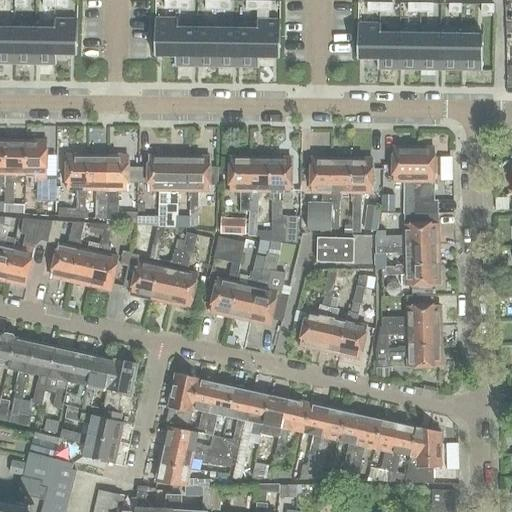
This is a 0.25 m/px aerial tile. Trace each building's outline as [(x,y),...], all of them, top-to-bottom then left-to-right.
[(164,0),(164,9),(177,9),(177,0),(164,0)] [(177,0),(177,9),(189,9),(189,1),(177,0)] [(205,1),(205,10),(218,10),(218,1),(205,1)] [(218,1),(218,10),(230,10),(230,1),(218,1)] [(246,1),(246,10),(258,10),(258,2),(246,1)] [(258,2),(258,10),(271,11),(271,2),(258,2)] [(367,3),(367,12),(379,12),(379,3),(367,3)] [(379,3),(379,12),(392,12),(392,3),(379,3)] [(408,4),(408,12),(420,13),(420,4),(408,4)] [(420,4),(420,13),(433,13),(433,4),(420,4)] [(449,4),(449,13),(461,13),(461,4),(449,4)] [(481,5),(481,14),(494,14),(494,5),(481,5)] [(155,19),(154,57),(175,57),(176,57),(176,29),(178,29),(178,19),(155,19)] [(54,20),(54,30),(55,30),(55,56),(56,56),(77,56),(77,20),(54,20)] [(257,21),(257,30),(258,30),(258,58),(259,58),(279,59),(280,21),(257,21)] [(358,24),(357,60),(377,60),(379,60),(379,34),(380,34),(380,25),(358,24)] [(0,28),(0,64),(14,65),(15,29),(0,28)] [(15,29),(14,65),(34,65),(35,29),(15,29)] [(35,29),(34,65),(56,65),(56,56),(55,56),(55,30),(54,30),(35,29)] [(175,57),(175,67),(196,67),(197,29),(178,29),(176,29),(176,57),(175,57)] [(197,29),(196,67),(217,67),(217,30),(197,29)] [(217,30),(217,67),(237,68),(238,30),(217,30)] [(238,30),(237,68),(259,68),(259,58),(258,58),(258,30),(257,30),(238,30)] [(377,60),(377,70),(399,70),(399,35),(380,34),(379,34),(379,60),(377,60)] [(399,35),(399,70),(419,70),(420,35),(399,35)] [(420,35),(419,70),(440,71),(440,35),(420,35)] [(440,35),(440,71),(460,71),(461,35),(440,35)] [(461,35),(460,71),(482,71),(482,36),(461,35)] [(5,174),(5,184),(17,184),(17,175),(26,175),(27,141),(11,141),(11,143),(7,142),(7,141),(6,141),(5,174)] [(56,182),(46,181),(46,167),(48,167),(48,163),(47,163),(47,159),(48,159),(49,141),(27,141),(26,175),(34,175),(34,181),(37,181),(37,203),(56,203),(56,182)] [(414,147),(413,147),(413,149),(409,149),(409,147),(392,147),(391,176),(393,176),(393,180),(392,180),(392,183),(404,184),(403,215),(404,215),(414,214),(414,202),(414,147)] [(414,147),(414,202),(434,201),(434,184),(436,184),(436,180),(434,180),(434,158),(436,158),(436,148),(419,148),(419,149),(415,149),(415,148),(414,147)] [(77,199),(76,209),(58,209),(58,218),(88,219),(88,213),(86,212),(86,199),(88,199),(88,191),(87,191),(88,156),(87,156),(87,157),(83,157),(83,155),(67,155),(66,191),(76,191),(76,199),(77,199)] [(107,215),(108,156),(107,156),(107,158),(103,158),(103,156),(88,156),(87,191),(88,191),(96,192),(96,198),(95,199),(95,219),(104,220),(104,214),(107,215)] [(128,185),(138,185),(138,170),(130,170),(130,156),(113,156),(113,158),(109,158),(109,156),(108,156),(107,215),(104,214),(104,220),(119,221),(119,213),(119,199),(118,199),(119,192),(128,192),(128,185)] [(138,185),(148,185),(148,191),(159,191),(158,227),(160,227),(160,228),(164,229),(165,228),(169,228),(169,157),(169,158),(165,158),(165,156),(147,156),(147,166),(148,166),(148,171),(138,170),(138,185)] [(169,157),(169,228),(175,228),(177,200),(179,198),(179,191),(188,191),(189,191),(189,157),(174,157),(174,158),(170,158),(170,157),(169,157)] [(189,191),(188,191),(188,198),(190,200),(190,211),(198,212),(199,192),(210,192),(210,186),(210,168),(210,167),(212,167),(212,157),(194,157),(194,159),(190,159),(190,157),(189,157),(189,191)] [(249,212),(251,158),(250,158),(250,159),(246,159),(246,157),(228,157),(228,186),(229,186),(229,191),(241,192),(240,212),(249,212)] [(260,192),(270,192),(271,192),(271,158),(255,158),(255,159),(251,159),(251,158),(249,212),(248,235),(248,236),(256,237),(256,233),(258,201),(260,199),(260,192)] [(272,201),(272,232),(297,244),(298,234),(300,234),(301,220),(292,219),(290,234),(286,234),(287,217),(280,216),(280,192),(291,192),(291,168),(293,168),(293,158),(275,158),(275,160),(271,160),(271,158),(271,192),(270,192),(270,199),(272,201)] [(331,230),(333,160),(333,159),(331,159),(331,160),(327,160),(327,158),(309,158),(309,187),(311,187),(311,191),(310,191),(310,195),(322,195),(322,203),(308,203),(307,232),(331,231),(331,230)] [(333,160),(331,230),(340,230),(340,202),(341,202),(341,195),(351,195),(352,159),(337,158),(337,160),(333,160)] [(352,159),(351,195),(351,202),(353,202),(353,225),(352,232),(362,232),(362,218),(362,195),(373,195),(373,192),(372,192),(372,188),(374,188),(375,159),(357,159),(357,161),(353,161),(353,159),(352,159)] [(395,196),(381,195),(381,213),(395,214),(395,196)] [(495,199),(495,210),(495,211),(509,210),(508,198),(495,199)] [(414,202),(414,214),(432,214),(438,214),(438,203),(438,201),(434,202),(414,202)] [(4,205),(4,214),(24,215),(24,214),(25,206),(14,205),(4,205)] [(377,232),(381,208),(367,206),(363,230),(376,232),(377,232)] [(190,217),(190,226),(198,226),(198,212),(190,211),(190,217)] [(119,221),(118,224),(137,224),(137,217),(137,213),(119,213),(119,221)] [(414,214),(404,215),(404,225),(402,225),(402,236),(385,236),(385,231),(377,232),(376,236),(376,247),(439,245),(439,244),(437,244),(437,240),(439,240),(439,224),(433,224),(432,214),(414,214)] [(246,219),(221,219),(221,236),(245,236),(246,219)] [(21,251),(13,249),(6,283),(26,287),(30,270),(29,269),(30,265),(31,265),(32,260),(31,259),(34,248),(33,248),(34,240),(46,242),(51,222),(22,220),(20,234),(24,235),(21,251)] [(58,243),(60,234),(60,233),(62,223),(51,222),(46,242),(57,245),(58,243)] [(82,233),(84,224),(62,223),(60,233),(60,234),(69,236),(67,245),(58,243),(57,245),(50,278),(66,282),(67,280),(71,281),(79,247),(82,233)] [(91,224),(89,232),(101,235),(102,233),(103,225),(91,224)] [(114,232),(115,226),(103,225),(102,233),(101,235),(99,245),(100,245),(90,285),(90,287),(91,287),(92,285),(96,286),(96,288),(111,291),(119,257),(109,254),(110,247),(107,246),(110,231),(114,232)] [(344,225),(344,235),(353,235),(352,232),(353,225),(344,225)] [(0,281),(6,283),(13,249),(4,247),(9,229),(0,227),(0,281)] [(148,263),(139,260),(140,257),(130,255),(127,267),(122,288),(130,290),(129,295),(146,299),(147,298),(150,298),(158,265),(159,265),(160,260),(158,258),(164,233),(164,229),(160,228),(159,232),(155,231),(148,263)] [(256,237),(256,240),(271,242),(271,241),(272,232),(257,231),(256,237)] [(196,235),(186,233),(184,242),(182,251),(181,251),(170,304),(171,304),(171,303),(175,304),(175,305),(190,309),(198,274),(187,272),(191,254),(196,235)] [(217,280),(210,312),(212,312),(213,314),(222,316),(223,315),(230,316),(237,284),(238,285),(239,277),(238,275),(245,243),(236,241),(218,237),(214,259),(232,263),(232,264),(227,283),(217,280)] [(353,263),(353,239),(317,238),(317,263),(353,263)] [(176,240),(174,250),(181,251),(182,251),(184,242),(176,240)] [(260,241),(257,254),(267,257),(268,254),(270,243),(260,241)] [(90,285),(100,245),(99,245),(89,242),(87,250),(79,247),(71,281),(70,282),(86,286),(86,284),(90,285)] [(439,245),(376,247),(377,255),(385,255),(385,254),(395,254),(395,256),(403,255),(403,265),(438,265),(439,265),(439,249),(437,249),(437,245),(439,245)] [(158,265),(150,298),(150,300),(166,304),(166,302),(170,302),(170,304),(181,251),(174,250),(171,261),(169,262),(168,267),(159,265),(158,265)] [(123,252),(120,265),(127,267),(130,255),(130,254),(123,252)] [(385,255),(375,255),(375,270),(381,270),(386,270),(386,267),(385,255)] [(237,284),(230,316),(232,316),(233,318),(242,320),(243,319),(250,320),(261,269),(262,270),(265,258),(256,256),(251,278),(249,279),(247,287),(238,285),(237,284)] [(265,258),(262,270),(270,271),(276,273),(279,261),(267,259),(265,258)] [(438,265),(403,265),(395,265),(396,267),(386,267),(386,276),(403,275),(403,286),(411,286),(411,296),(432,295),(432,286),(440,285),(440,269),(438,269),(438,265)] [(261,269),(250,320),(256,322),(257,324),(266,326),(267,324),(270,325),(271,320),(273,320),(279,295),(281,296),(281,294),(283,286),(285,275),(276,273),(270,271),(262,270),(261,269)] [(331,297),(335,278),(336,270),(328,271),(322,296),(324,296),(331,297)] [(373,290),(375,279),(359,275),(356,286),(364,288),(373,290)] [(353,302),(360,304),(364,288),(356,286),(353,302)] [(279,295),(273,320),(282,322),(288,296),(281,294),(281,296),(279,295)] [(381,318),(381,328),(387,328),(441,326),(441,325),(439,325),(439,321),(441,321),(441,305),(433,306),(433,304),(432,304),(432,297),(433,297),(433,295),(432,295),(411,296),(407,296),(407,317),(381,318)] [(317,316),(307,314),(299,347),(315,350),(315,348),(319,349),(319,351),(320,351),(331,297),(324,296),(322,306),(320,306),(317,316)] [(336,320),(337,318),(338,310),(336,309),(338,299),(331,297),(320,351),(321,350),(324,350),(324,352),(339,356),(346,322),(336,320)] [(353,302),(351,312),(348,312),(346,322),(339,356),(340,356),(340,354),(344,355),(344,356),(359,360),(367,327),(356,325),(360,304),(353,302)] [(296,311),(294,321),(304,324),(306,313),(296,311)] [(408,347),(442,346),(442,331),(440,331),(440,326),(441,326),(387,328),(387,336),(388,336),(398,336),(398,337),(408,337),(408,347)] [(380,328),(376,349),(388,349),(388,336),(387,336),(387,328),(381,328),(380,328)] [(0,366),(8,369),(15,336),(13,335),(7,334),(4,334),(1,334),(1,335),(0,334),(0,366)] [(15,392),(11,411),(8,423),(16,424),(20,406),(28,373),(34,344),(28,343),(29,340),(18,338),(18,337),(15,336),(8,369),(18,371),(14,392),(15,392)] [(34,344),(28,373),(38,375),(32,403),(41,406),(44,393),(48,377),(48,378),(54,348),(46,346),(44,344),(38,343),(36,344),(34,344)] [(376,369),(389,368),(388,357),(408,357),(409,368),(433,367),(433,369),(443,369),(442,351),(440,351),(440,347),(442,347),(442,346),(408,347),(398,347),(398,349),(388,349),(376,349),(375,349),(376,369)] [(62,405),(63,405),(65,394),(65,392),(68,382),(74,353),(66,351),(64,348),(58,347),(56,349),(54,348),(48,378),(48,377),(44,393),(55,395),(53,407),(61,409),(62,405)] [(76,353),(74,353),(68,382),(80,385),(77,395),(74,397),(73,397),(65,392),(65,394),(63,405),(82,409),(94,357),(85,355),(84,353),(78,351),(76,353)] [(107,391),(114,357),(113,359),(104,357),(102,359),(94,357),(82,409),(81,413),(91,416),(101,418),(103,410),(90,407),(95,388),(107,391)] [(115,357),(114,357),(107,391),(103,410),(101,418),(120,422),(122,414),(113,412),(117,393),(131,396),(139,362),(121,358),(120,360),(117,359),(117,357),(115,357)] [(170,404),(169,406),(169,408),(169,409),(166,422),(188,427),(199,379),(176,374),(172,395),(170,395),(168,404),(170,404)] [(199,379),(188,427),(189,427),(193,410),(202,412),(198,429),(205,431),(205,433),(206,433),(216,384),(211,383),(211,382),(199,379)] [(206,433),(205,433),(204,435),(213,436),(217,415),(228,418),(234,388),(235,387),(226,385),(224,386),(216,384),(206,433)] [(234,388),(228,418),(238,420),(233,441),(223,439),(234,456),(234,457),(237,457),(252,392),(245,391),(244,389),(237,387),(236,389),(234,388)] [(237,457),(236,461),(232,478),(240,480),(251,434),(253,423),(263,426),(270,396),(269,396),(268,394),(261,393),(260,394),(252,392),(237,457)] [(270,396),(263,426),(273,428),(267,455),(275,457),(288,400),(280,399),(279,397),(273,395),(272,397),(270,396)] [(0,420),(8,423),(11,411),(8,411),(10,402),(0,399),(0,420)] [(288,400),(275,457),(282,458),(288,431),(299,434),(306,404),(305,404),(304,402),(298,401),(296,402),(288,400)] [(311,405),(304,435),(313,437),(309,454),(306,466),(302,466),(299,480),(312,480),(328,409),(319,407),(318,406),(314,405),(313,406),(311,405)] [(29,427),(32,416),(33,409),(20,406),(16,424),(29,427)] [(335,411),(328,409),(312,480),(330,480),(332,475),(322,473),(329,440),(339,442),(345,413),(343,413),(343,411),(337,410),(335,411)] [(64,419),(90,424),(87,436),(117,443),(118,442),(120,441),(121,434),(120,432),(122,423),(120,422),(101,418),(91,416),(81,413),(66,410),(64,419)] [(346,413),(345,413),(339,442),(348,445),(345,462),(342,472),(337,471),(334,480),(348,480),(352,463),(353,464),(363,417),(355,415),(354,414),(348,412),(346,413)] [(348,480),(358,480),(362,465),(360,465),(364,448),(374,450),(381,421),(380,421),(379,419),(372,417),(371,419),(363,417),(353,464),(352,463),(348,480)] [(44,431),(44,432),(57,435),(60,422),(59,422),(46,420),(44,431)] [(381,421),(374,450),(384,453),(381,470),(388,472),(399,425),(391,423),(391,421),(384,420),(382,421),(381,421)] [(253,423),(251,434),(261,436),(261,435),(263,426),(253,423)] [(399,425),(388,472),(396,473),(400,455),(409,457),(410,457),(417,427),(409,425),(409,427),(399,425)] [(165,445),(195,452),(231,460),(232,456),(234,456),(223,439),(215,437),(213,448),(196,445),(199,433),(169,427),(168,429),(167,429),(165,436),(166,437),(165,445)] [(434,484),(433,470),(433,468),(441,468),(440,463),(442,463),(442,453),(440,453),(440,444),(442,444),(441,431),(428,428),(428,430),(417,427),(410,457),(409,457),(407,483),(434,484)] [(82,457),(103,462),(113,464),(113,462),(116,461),(117,454),(115,452),(117,443),(87,436),(61,430),(60,440),(85,446),(82,457)] [(59,439),(34,433),(29,452),(55,459),(59,439)] [(233,460),(231,460),(195,452),(165,445),(163,454),(161,454),(159,464),(191,470),(193,460),(231,468),(233,460)] [(55,459),(29,452),(23,476),(42,481),(41,486),(48,488),(48,486),(51,476),(55,459)] [(12,461),(9,473),(22,476),(24,464),(12,461)] [(219,482),(189,480),(191,470),(159,464),(157,473),(158,474),(157,483),(166,485),(181,487),(185,487),(194,487),(203,487),(212,486),(219,486),(219,482)] [(255,464),(252,481),(261,480),(264,465),(255,464)] [(51,476),(74,482),(77,471),(54,465),(51,476)] [(273,471),(271,480),(290,479),(291,475),(273,471)] [(51,476),(48,486),(71,492),(74,482),(51,476)] [(21,477),(17,495),(43,501),(46,489),(40,488),(41,482),(21,477)] [(257,490),(256,503),(266,504),(267,493),(279,494),(279,486),(279,485),(258,485),(257,490)] [(71,492),(48,486),(48,488),(46,496),(68,502),(71,492)] [(203,487),(203,496),(202,511),(192,511),(191,511),(210,511),(212,486),(203,487)] [(219,511),(222,487),(219,487),(219,486),(212,486),(210,511),(219,511)] [(279,494),(279,496),(296,496),(296,486),(279,486),(279,494)] [(154,511),(155,510),(145,509),(146,488),(137,487),(137,492),(137,499),(135,511),(154,511)] [(194,487),(185,487),(185,495),(193,495),(194,487)] [(194,487),(193,495),(203,496),(203,487),(194,487)] [(101,490),(98,503),(116,507),(119,495),(101,490)] [(454,511),(455,505),(454,505),(454,496),(455,496),(455,492),(432,490),(431,511),(454,511)] [(135,511),(137,499),(131,499),(131,509),(123,508),(125,495),(119,495),(116,507),(115,511),(135,511)] [(46,496),(43,506),(65,511),(68,502),(46,496)] [(164,510),(155,510),(154,511),(172,511),(173,496),(165,496),(164,510)] [(173,496),(172,511),(191,511),(192,511),(181,511),(182,496),(173,496)] [(0,511),(32,511),(34,505),(33,505),(4,499),(3,503),(0,502),(0,511)] [(95,511),(115,511),(116,507),(98,503),(95,511)] [(255,511),(266,511),(267,504),(266,504),(256,503),(255,511)]
